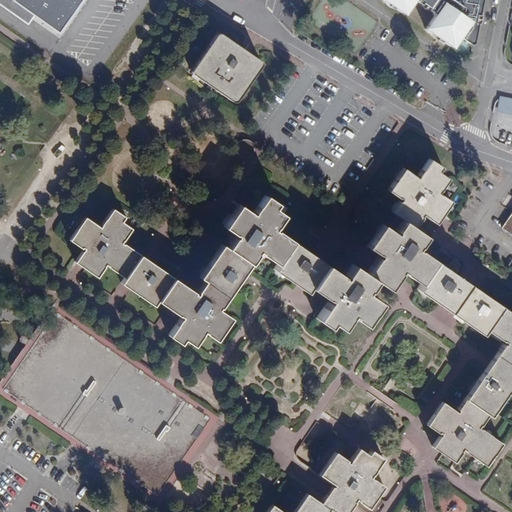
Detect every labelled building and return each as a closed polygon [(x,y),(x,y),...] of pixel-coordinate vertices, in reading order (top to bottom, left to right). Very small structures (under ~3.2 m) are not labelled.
[(0,0),(0,3),(30,24),(35,16),(63,36),(87,0),(0,0)] [(383,0),(387,2),(388,0),(389,0),(395,3),(392,6),(402,12),(410,0),(411,0),(414,0),(420,4),(422,1),(429,5),(427,8),(433,13),(434,17),(426,29),(435,35),(437,32),(443,37),(441,39),(450,45),(456,37),(459,36),(471,44),(474,42),(477,24),(474,24),(477,12),(479,13),(482,0),(459,0),(458,2),(454,0),(383,0)] [(217,33),(215,34),(208,45),(210,46),(211,44),(213,45),(220,35),(223,37),(224,36),(221,33),(219,33),(218,33),(217,33)] [(237,95),(239,96),(254,74),(251,72),(258,62),(255,59),(256,58),(224,36),(223,37),(220,35),(213,45),(211,44),(210,46),(208,45),(194,66),(196,67),(194,70),(204,77),(203,78),(210,83),(209,85),(216,90),(217,88),(224,93),(225,91),(235,98),(237,95)] [(254,74),(260,65),(260,64),(261,63),(260,61),(259,60),(256,58),(255,59),(258,62),(251,72),(254,74)] [(192,73),(193,74),(209,85),(210,83),(203,78),(204,77),(194,70),(196,67),(194,66),(192,68),(191,70),(191,71),(192,73)] [(217,88),(216,90),(232,100),(233,101),(234,101),(236,101),(239,96),(237,95),(235,98),(225,91),(224,93),(217,88)] [(253,144),(251,142),(248,140),(246,139),(242,140),(240,141),(238,142),(237,144),(236,149),(236,151),(238,154),(241,157),(245,158),(248,157),(252,154),(254,152),(254,148),(253,144)] [(427,296),(437,302),(443,266),(417,248),(419,246),(416,244),(423,234),(414,227),(422,214),(425,216),(432,205),(442,212),(440,210),(448,198),(438,192),(439,189),(437,187),(445,176),(438,171),(441,167),(429,158),(416,176),(406,169),(399,179),(396,177),(387,190),(400,198),(398,201),(400,203),(394,213),(403,219),(395,232),(385,226),(378,236),(375,234),(367,246),(379,255),(366,273),(355,266),(348,276),(345,274),(343,276),(274,228),(276,226),(273,224),(281,213),(273,207),(277,203),(265,195),(252,213),(239,204),(231,214),(234,216),(226,228),(236,235),(234,238),(237,239),(230,250),(222,244),(206,266),(209,268),(201,279),(204,281),(207,283),(200,293),(197,291),(196,293),(193,291),(191,294),(181,287),(183,284),(134,250),(132,253),(121,246),(123,243),(121,242),(122,240),(120,238),(128,226),(121,221),(124,217),(113,208),(100,227),(88,218),(79,230),(77,228),(69,239),(83,249),(82,251),(92,258),(85,268),(85,269),(87,266),(99,274),(105,264),(107,266),(109,263),(120,270),(118,273),(124,277),(121,282),(143,297),(144,295),(155,302),(157,300),(159,297),(169,304),(167,307),(171,309),(177,300),(188,307),(168,335),(180,343),(183,338),(190,343),(198,332),(201,334),(203,331),(215,340),(224,327),(221,325),(228,315),(218,309),(258,251),(260,252),(262,250),(272,257),(270,259),(276,264),(275,266),(285,273),(283,276),(306,291),(309,286),(328,299),(316,318),(328,326),(331,321),(338,326),(346,315),(349,317),(351,314),(364,324),(372,313),(369,312),(378,299),(366,292),(375,279),(389,289),(401,271),(403,272),(405,270),(415,277),(414,279),(420,284),(418,286),(429,293),(427,296)] [(399,179),(406,169),(403,167),(396,177),(399,179)] [(439,189),(448,178),(445,176),(437,187),(439,189)] [(442,212),(451,200),(448,198),(440,210),(442,212)] [(398,201),(391,211),(394,213),(400,203),(398,201)] [(435,223),(442,212),(432,205),(425,216),(435,223)] [(511,212),(501,227),(511,234),(511,212)] [(281,213),(273,224),(276,226),(284,215),(281,213)] [(234,216),(231,214),(223,226),(226,228),(234,216)] [(85,217),(77,228),(79,230),(88,218),(85,217)] [(375,234),(378,236),(385,226),(382,224),(375,234)] [(120,238),(122,240),(130,228),(128,226),(120,238)] [(419,246),(426,236),(423,234),(416,244),(419,246)] [(237,239),(234,238),(227,248),(230,250),(237,239)] [(132,253),(134,250),(123,243),(121,246),(132,253)] [(262,250),(260,252),(270,259),(272,257),(262,250)] [(92,258),(82,251),(74,261),(85,268),(92,258)] [(109,263),(107,266),(118,273),(120,270),(109,263)] [(352,264),(345,274),(348,276),(355,266),(352,264)] [(87,266),(85,269),(97,277),(99,274),(87,266)] [(206,266),(199,277),(201,279),(209,268),(206,266)] [(285,273),(275,266),(273,269),(283,276),(285,273)] [(437,302),(453,314),(460,277),(443,266),(437,302)] [(405,270),(403,272),(414,279),(415,277),(405,270)] [(437,415),(434,413),(426,424),(440,434),(439,436),(449,443),(442,453),(443,454),(445,451),(456,459),(463,449),(466,451),(468,449),(488,463),(502,442),(479,426),(488,414),(491,415),(495,409),(493,407),(500,397),(502,399),(511,384),(511,313),(460,277),(453,314),(471,327),(473,324),(484,331),(486,329),(492,333),(493,331),(504,338),(502,340),(504,342),(477,381),(479,383),(472,393),(470,392),(456,411),(445,403),(437,415)] [(207,283),(204,281),(197,291),(200,293),(207,283)] [(191,294),(193,291),(183,284),(181,287),(191,294)] [(418,286),(416,289),(427,296),(429,293),(418,286)] [(144,295),(143,297),(153,305),(155,302),(144,295)] [(159,297),(157,300),(167,307),(169,304),(159,297)] [(378,299),(369,312),(372,313),(380,301),(378,299)] [(177,300),(171,309),(181,317),(188,307),(177,300)] [(60,317),(54,314),(43,329),(45,331),(43,334),(41,333),(30,349),(32,350),(29,353),(28,352),(17,368),(18,369),(16,372),(15,371),(4,388),(9,391),(8,392),(21,401),(22,400),(25,402),(24,403),(37,413),(38,411),(42,413),(41,415),(54,424),(55,422),(58,425),(57,426),(70,435),(71,434),(76,437),(92,414),(91,413),(92,413),(85,408),(84,409),(80,407),(81,405),(75,401),(90,378),(89,378),(95,368),(103,373),(104,372),(108,375),(107,376),(120,385),(121,384),(124,386),(123,387),(128,390),(124,396),(126,396),(125,398),(139,407),(139,406),(144,409),(158,390),(156,389),(159,386),(155,383),(156,382),(143,373),(142,374),(138,371),(139,370),(126,361),(125,363),(122,360),(123,359),(110,350),(109,351),(106,349),(106,348),(93,338),(92,340),(89,337),(90,336),(77,327),(76,329),(73,326),(73,325),(60,316),(60,317)] [(221,325),(224,327),(231,317),(228,315),(221,325)] [(346,315),(338,326),(341,328),(349,317),(346,315)] [(473,324),(471,327),(482,334),(484,331),(473,324)] [(493,331),(492,333),(502,340),(504,338),(493,331)] [(198,332),(190,343),(193,345),(201,334),(198,332)] [(472,393),(479,383),(477,381),(470,392),(472,393)] [(193,433),(198,437),(209,421),(204,417),(205,416),(192,407),(191,408),(188,406),(189,404),(176,395),(175,397),(170,393),(159,409),(164,413),(163,414),(176,424),(177,422),(180,424),(179,426),(192,435),(193,433)] [(493,407),(495,409),(502,399),(500,397),(493,407)] [(445,403),(442,401),(434,413),(437,415),(445,403)] [(152,492),(153,491),(158,494),(170,478),(168,477),(171,474),(172,475),(174,471),(173,471),(174,469),(157,458),(156,459),(152,457),(153,455),(141,446),(140,448),(136,445),(137,444),(130,439),(126,445),(110,434),(109,436),(106,433),(107,432),(100,427),(99,429),(97,427),(87,442),(89,443),(87,445),(91,448),(90,449),(103,458),(104,457),(107,459),(107,460),(120,469),(120,468),(124,471),(123,472),(136,481),(137,479),(140,482),(139,483),(152,492)] [(193,444),(192,443),(193,442),(176,431),(175,432),(170,428),(156,448),(161,451),(160,453),(177,464),(178,464),(179,464),(183,459),(182,458),(184,455),(185,456),(193,444)] [(449,443),(439,436),(432,446),(442,453),(449,443)] [(350,459),(353,461),(361,449),(358,448),(350,459)] [(326,511),(329,508),(334,511),(347,511),(356,500),(368,508),(376,496),(374,494),(381,484),(371,477),(383,458),(371,450),(368,454),(361,449),(353,461),(350,459),(349,462),(334,452),(327,463),(330,465),(322,476),(333,484),(320,502),(309,495),(302,505),(296,511),(283,511),(272,504),(265,511),(326,511)] [(468,449),(466,451),(486,466),(488,463),(468,449)] [(445,451),(443,454),(454,462),(456,459),(445,451)] [(319,474),(322,476),(330,465),(327,463),(319,474)] [(376,496),(384,486),(381,484),(374,494),(376,496)] [(306,493),(299,503),(302,505),(309,495),(306,493)] [(293,511),(296,511),(302,505),(299,503),(293,511)]
